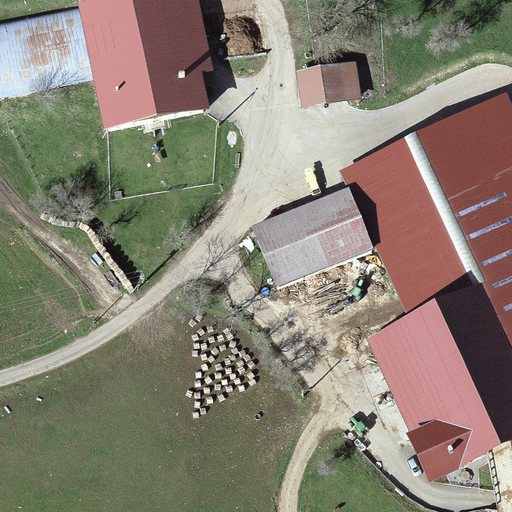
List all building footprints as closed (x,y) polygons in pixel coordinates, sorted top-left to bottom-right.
[(117,0),(80,8),(77,8),(91,81),(104,139),(213,116),(205,79),(216,77),(199,0),(117,0)] [(0,98),(91,81),(77,8),(0,22),(0,98)] [(356,64),(297,73),(303,111),(362,102),(356,64)] [(511,110),(505,96),(342,170),(348,190),(374,249),(410,322),(489,288),(511,340),(511,110)] [(348,190),(250,228),(270,287),(374,249),(348,190)] [(410,322),(368,341),(432,485),(510,447),(511,446),(511,340),(489,288),(410,322)]
